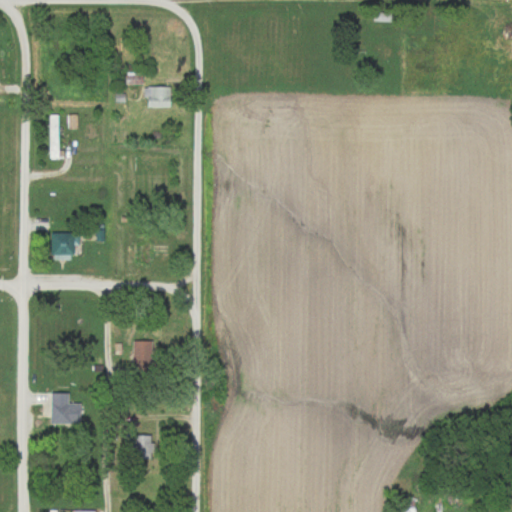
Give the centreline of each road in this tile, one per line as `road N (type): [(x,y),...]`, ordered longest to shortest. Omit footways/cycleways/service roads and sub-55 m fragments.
road 1 (residential): [(27,511),(27,49),(18,19),(0,1)]
road 2 (residential): [(197,511),(202,61),(187,17)]
road 3 (residential): [(201,288),(0,283)]
